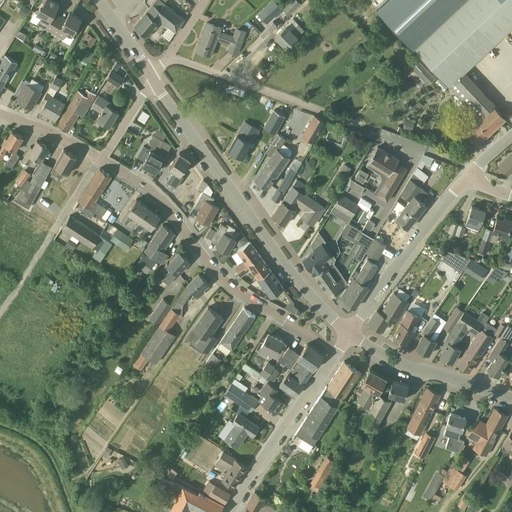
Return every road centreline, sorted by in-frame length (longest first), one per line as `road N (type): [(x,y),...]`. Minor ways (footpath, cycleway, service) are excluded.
road 1 (secondary): [(347,334),(291,275),(154,79)]
road 2 (residential): [(310,336),(218,279),(164,205),(98,160)]
road 3 (residential): [(375,131),(176,59),(159,61)]
road 4 (tertiary): [(347,334),(465,179)]
road 5 (residential): [(228,511),(335,354)]
road 6 (residential): [(0,315),(98,160)]
road 7 (secondary): [(511,398),(408,368),(347,334)]
